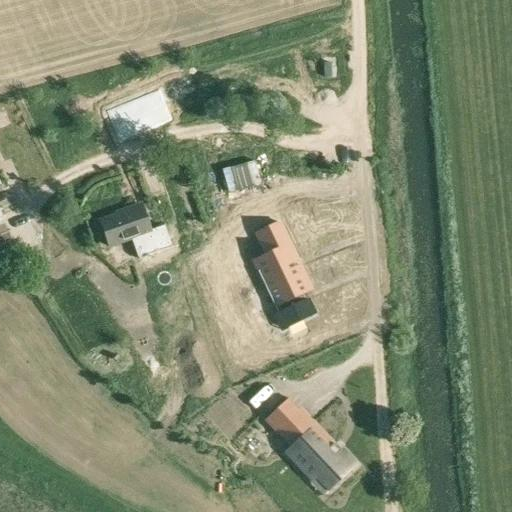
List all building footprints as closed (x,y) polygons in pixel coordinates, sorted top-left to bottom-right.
[(142,104),(109,117),(118,143),(152,131),(142,104)] [(134,240),(139,258),(171,248),(164,226),(150,230),(141,203),(113,212),(115,217),(101,222),(109,248),(134,240)] [(262,250),(249,256),(280,327),(309,314),(300,293),(309,289),(297,263),(293,265),(290,259),(292,258),(274,218),(252,228),(262,250)] [(52,281),(81,345),(118,328),(90,265),(52,281)] [(99,337),(86,350),(93,356),(106,344),(99,337)] [(314,486),(328,501),(354,476),(340,461),(338,463),(298,421),(296,423),(288,415),(290,413),(288,411),(265,432),(267,435),(269,432),(293,458),(286,464),(311,491),(313,490),(312,489),(314,486)] [(383,511),(384,497),(366,496),(366,511),(383,511)]
